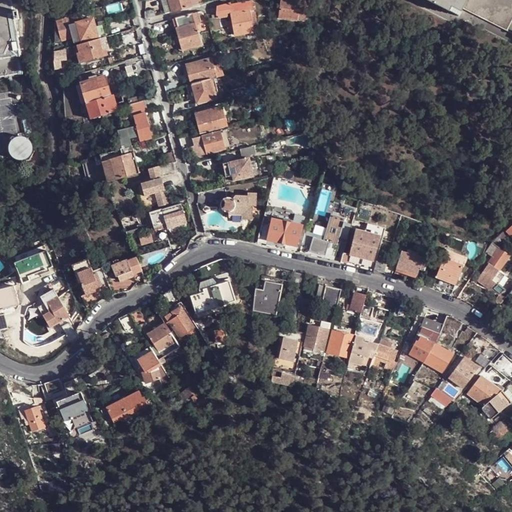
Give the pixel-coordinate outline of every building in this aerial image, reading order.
[(0,0),(0,76),(25,72),(17,20),(21,19),(19,10),(15,11),(13,0),(0,0)] [(169,0),(172,11),(198,5),(197,0),(169,0)] [(282,0),(280,18),(307,22),(310,3),(302,2),(287,0),(282,0)] [(332,10),(338,3),(333,0),(322,0),(322,2),(332,10)] [(426,0),(449,11),(452,7),(461,12),(462,9),(466,0),(426,0)] [(511,0),(466,0),(462,9),(511,34),(511,0)] [(231,4),(216,8),(216,16),(217,16),(218,19),(228,17),(228,14),(231,14),(232,22),(233,27),(235,36),(253,32),(253,27),(257,26),(252,1),(231,5),(231,4)] [(452,7),(449,11),(459,16),(461,12),(452,7)] [(146,19),(157,16),(155,9),(146,12),(144,15),(146,19)] [(192,14),(196,29),(201,27),(197,13),(192,14)] [(201,45),(196,29),(192,14),(176,19),(178,28),(177,29),(183,50),(201,45)] [(99,38),(93,18),(69,24),(68,19),(57,21),(62,40),(73,37),(71,32),(78,30),(81,41),(87,39),(87,41),(99,38)] [(142,36),(140,26),(131,29),(134,38),(142,36)] [(102,50),(99,38),(87,41),(78,44),(80,52),(78,53),(80,62),(104,56),(102,50)] [(66,49),(54,52),(53,59),(55,69),(61,69),(60,60),(67,59),(66,49)] [(220,63),(218,57),(211,59),(214,67),(220,66),(223,65),(222,62),(220,63)] [(214,67),(211,59),(187,65),(192,84),(211,79),(223,76),(222,71),(220,66),(214,67)] [(115,111),(105,76),(81,83),(81,84),(86,101),(91,119),(115,111)] [(216,99),(211,79),(192,84),(187,86),(188,92),(194,91),(197,104),(216,99)] [(86,101),(81,84),(76,86),(81,102),(86,101)] [(148,112),(144,100),(129,105),(131,110),(133,117),(135,116),(145,113),(148,112)] [(231,115),(228,106),(222,107),(225,117),(231,115)] [(225,117),(222,107),(195,114),(197,123),(194,124),(196,134),(228,126),(225,117)] [(151,137),(145,113),(135,116),(136,119),(135,119),(137,125),(119,131),(124,148),(132,145),(133,145),(130,136),(139,134),(141,140),(151,137)] [(106,126),(103,116),(96,118),(98,124),(92,126),(93,130),(106,126)] [(124,148),(119,131),(115,132),(120,149),(121,149),(124,148)] [(225,149),(221,131),(195,138),(200,156),(225,149)] [(35,150),(23,133),(7,144),(19,161),(35,150)] [(139,172),(132,145),(124,148),(121,149),(123,155),(102,162),(108,181),(139,172)] [(253,177),(249,158),(251,154),(255,153),(253,146),(240,149),(242,160),(223,164),(226,177),(233,176),(238,175),(239,180),(253,177)] [(176,161),(174,155),(164,157),(166,164),(173,162),(176,161)] [(166,164),(158,166),(161,174),(175,170),(173,162),(166,164)] [(158,166),(149,169),(152,180),(141,183),(145,196),(155,192),(160,206),(169,203),(158,166)] [(257,193),(248,192),(248,195),(236,195),(232,198),(229,198),(225,198),(222,201),(221,204),(222,208),(224,211),(228,212),(228,214),(242,215),(242,220),(253,219),(253,206),(256,206),(257,193)] [(357,208),(331,200),(325,218),(329,219),(324,237),(306,232),(303,242),(302,246),(310,248),(309,251),(325,256),(327,251),(336,254),(340,237),(348,240),(357,208)] [(184,212),(181,202),(150,212),(154,226),(168,222),(166,218),(184,212)] [(166,218),(168,222),(169,226),(186,221),(184,212),(166,218)] [(298,241),(302,226),(272,219),(267,239),(296,246),(298,241)] [(369,224),(366,233),(380,236),(383,238),(386,229),(369,224)] [(264,239),(267,228),(262,226),(259,238),(264,239)] [(373,261),(380,236),(366,233),(356,230),(349,254),(373,261)] [(508,241),(501,234),(495,239),(502,246),(508,241)] [(509,255),(491,243),(485,252),(493,257),(481,274),(491,281),(509,255)] [(47,248),(15,261),(23,282),(31,279),(30,274),(54,265),(47,248)] [(436,278),(455,286),(466,259),(447,251),(436,278)] [(417,273),(417,270),(428,272),(430,260),(417,257),(406,254),(401,252),(396,267),(417,273)] [(135,254),(111,263),(115,275),(117,274),(119,279),(133,274),(132,272),(141,269),(135,254)] [(384,272),(387,261),(383,258),(377,257),(373,271),(384,274),(384,272)] [(86,258),(72,264),(76,273),(84,270),(90,267),(86,258)] [(392,275),(395,264),(387,261),(384,272),(392,275)] [(216,277),(211,263),(203,266),(207,280),(216,277)] [(108,264),(102,267),(106,278),(112,276),(108,264)] [(85,294),(99,287),(98,286),(101,284),(96,271),(92,273),(90,267),(84,270),(86,274),(78,277),(85,294)] [(302,274),(293,272),(290,284),(299,286),(302,274)] [(260,282),(256,281),(253,310),(276,315),(283,280),(266,277),(264,282),(260,282)] [(217,282),(213,279),(201,283),(199,291),(200,294),(204,292),(203,290),(218,285),(217,282)] [(509,293),(511,288),(511,280),(503,289),(509,293)] [(236,301),(229,281),(218,285),(203,290),(204,292),(200,294),(191,297),(197,314),(236,301)] [(14,284),(0,287),(0,329),(8,327),(4,308),(19,304),(14,284)] [(336,308),(341,290),(320,284),(315,303),(336,308)] [(504,299),(509,293),(503,289),(498,285),(492,293),(504,299)] [(51,327),(71,316),(55,288),(41,295),(45,302),(39,306),(51,327)] [(194,327),(179,303),(181,302),(172,288),(171,288),(163,295),(174,311),(164,317),(169,324),(170,323),(174,330),(175,329),(180,336),(194,327)] [(380,309),(384,295),(375,292),(370,307),(380,309)] [(361,314),(365,296),(355,294),(350,311),(361,314)] [(129,314),(136,324),(145,320),(140,308),(129,314)] [(129,314),(128,312),(118,318),(125,330),(136,324),(129,314)] [(180,346),(157,312),(147,319),(154,330),(150,333),(149,331),(146,333),(157,350),(154,352),(158,359),(162,357),(180,346)] [(434,341),(444,321),(426,312),(416,332),(434,341)] [(305,347),(324,352),(330,324),(311,319),(305,347)] [(226,346),(223,330),(216,331),(218,347),(226,346)] [(350,358),(355,337),(333,331),(328,352),(350,358)] [(425,362),(435,344),(419,335),(410,354),(425,362)] [(377,346),(363,342),(364,339),(355,337),(350,358),(347,368),(354,370),(355,364),(370,367),(371,364),(374,355),(377,346)] [(296,354),(298,342),(284,338),(279,359),(294,362),(296,354)] [(393,371),(396,364),(393,363),(398,352),(391,350),(393,345),(382,340),(375,355),(374,355),(371,364),(392,373),(393,371)] [(491,362),(500,351),(491,343),(489,342),(481,353),(487,359),(491,362)] [(443,373),(452,355),(435,344),(425,362),(443,373)] [(323,357),(324,352),(305,347),(304,353),(323,357)] [(170,380),(161,364),(158,359),(154,352),(153,350),(138,360),(142,366),(140,367),(145,383),(159,377),(162,385),(170,380)] [(502,372),(511,361),(503,353),(493,364),(502,372)] [(464,389),(479,368),(464,357),(449,378),(464,389)] [(404,367),(396,364),(393,371),(404,377),(406,372),(413,375),(418,365),(407,360),(404,367)] [(293,388),(296,375),(281,371),(278,384),(293,388)] [(484,406),(501,391),(481,376),(468,394),(484,406)] [(415,394),(420,384),(415,382),(409,391),(415,394)] [(40,395),(38,385),(32,385),(34,395),(40,395)] [(195,396),(190,388),(179,394),(184,402),(185,401),(192,397),(195,396)] [(446,408),(452,401),(436,389),(431,396),(446,408)] [(58,401),(60,405),(67,420),(74,417),(77,424),(93,417),(82,391),(58,401)] [(150,405),(145,397),(143,398),(140,391),(108,409),(112,416),(117,424),(150,405)] [(511,409),(511,403),(501,391),(484,406),(482,408),(483,410),(491,420),(499,413),(503,417),(511,409)] [(67,420),(60,405),(57,406),(64,421),(67,420)] [(25,409),(22,410),(27,425),(30,424),(33,433),(46,429),(39,407),(26,411),(25,409)] [(112,416),(105,421),(109,428),(117,424),(112,416)] [(490,433),(497,441),(511,428),(511,424),(507,419),(490,433)]
